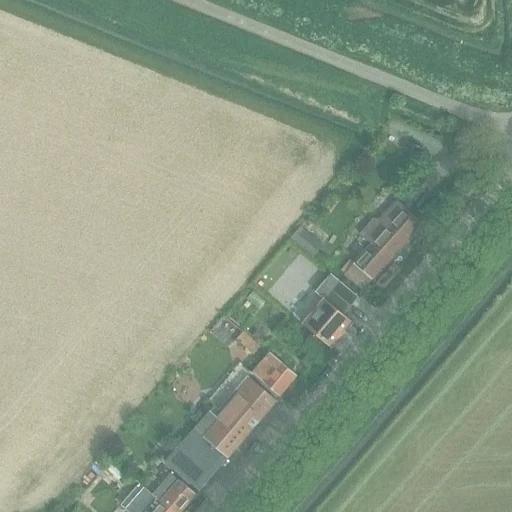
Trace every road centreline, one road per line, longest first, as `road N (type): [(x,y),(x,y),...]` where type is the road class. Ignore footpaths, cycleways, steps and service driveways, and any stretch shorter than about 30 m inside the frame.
road 1 (unclassified): [(220,511),(511,169)]
road 2 (unclassified): [(511,140),(461,110),(185,0)]
